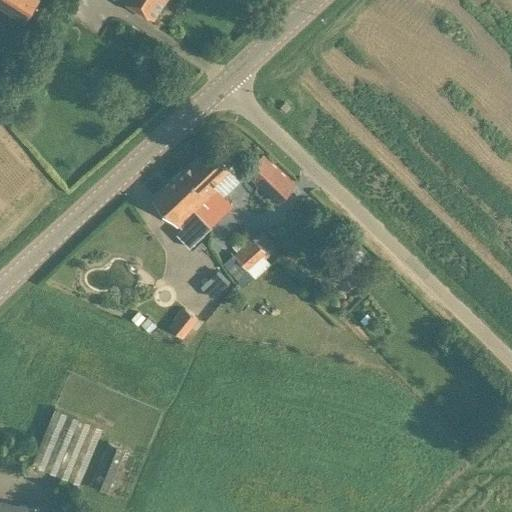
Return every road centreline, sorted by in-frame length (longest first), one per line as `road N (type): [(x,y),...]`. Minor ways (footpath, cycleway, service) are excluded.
road 1 (unclassified): [(511,359),(225,82)]
road 2 (tertiary): [(0,293),(225,82)]
road 3 (tertiary): [(225,82),(315,0)]
